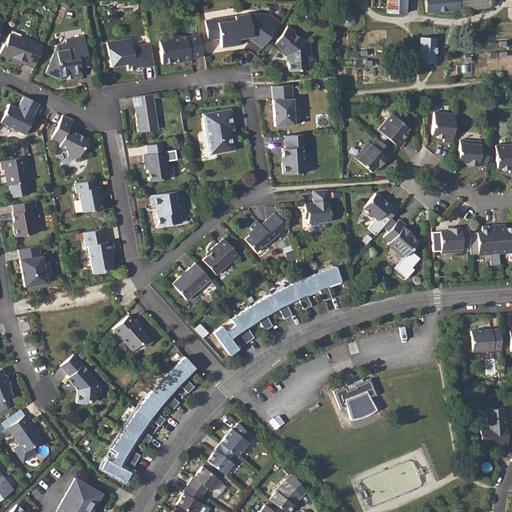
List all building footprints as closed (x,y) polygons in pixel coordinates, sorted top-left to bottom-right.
[(386,0),(387,13),(405,13),(405,0),(386,0)] [(424,0),(426,12),(464,9),(488,7),(487,0),(424,0)] [(209,25),(196,27),(198,34),(200,47),(212,45),(214,54),(238,51),(237,47),(237,43),(245,42),(257,52),(273,30),(260,20),(243,20),(228,22),(228,25),(210,28),(209,25)] [(287,25),(273,42),(280,48),(278,50),(285,55),(286,61),(287,62),(288,70),(307,69),(306,55),(309,51),(308,43),(308,40),(304,37),(303,38),(292,31),(293,29),(287,25)] [(14,59),(32,67),(42,42),(22,33),(19,34),(8,30),(4,41),(1,42),(0,44),(0,52),(14,58),(14,59)] [(50,56),(43,73),(58,78),(62,78),(64,79),(72,77),(71,76),(80,75),(78,65),(87,64),(82,34),(63,38),(63,42),(55,43),(50,56)] [(200,47),(198,34),(179,37),(177,35),(169,36),(168,39),(158,40),(160,49),(159,49),(161,63),(172,61),(173,62),(189,60),(189,58),(202,56),(200,47)] [(133,45),(147,42),(145,35),(132,37),(133,45)] [(419,36),(418,62),(434,63),(435,37),(419,36)] [(151,53),(149,43),(130,46),(129,38),(105,41),(110,66),(126,64),(127,69),(153,66),(151,53)] [(285,84),(266,85),(273,124),(293,120),(290,94),(286,94),(285,84)] [(151,92),(131,95),(132,107),(133,107),(137,131),(156,128),(151,92)] [(36,102),(22,94),(15,108),(7,104),(0,116),(0,123),(22,134),(32,116),(30,115),(36,102)] [(200,112),(206,144),(214,142),(215,148),(232,146),(230,133),(229,129),(228,123),(231,123),(229,108),(200,112)] [(444,140),(451,141),(454,113),(432,111),(430,132),(436,132),(435,135),(444,136),(444,140)] [(393,112),(378,129),(399,147),(405,141),(402,139),(407,133),(404,131),(408,126),(393,112)] [(69,118),(60,114),(48,137),(57,142),(55,146),(63,149),(65,155),(70,157),(76,156),(85,138),(65,128),(69,118)] [(303,133),(284,135),(285,146),(281,146),(282,161),(281,161),(281,167),(281,168),(281,173),(306,172),(303,133)] [(476,165),(486,166),(488,145),(479,143),(479,138),(459,135),(457,156),(467,158),(467,161),(476,162),(476,165)] [(394,153),(377,138),(371,145),(367,141),(353,157),(369,171),(376,163),(379,166),(386,158),(388,160),(394,153)] [(511,142),(492,144),(494,166),(500,166),(500,168),(509,168),(509,172),(511,171),(511,142)] [(162,151),(141,155),(142,163),(145,162),(148,181),(166,177),(162,151)] [(22,156),(0,160),(0,161),(1,169),(4,169),(7,185),(8,185),(11,197),(28,193),(26,181),(22,156)] [(94,178),(73,182),(74,192),(77,191),(81,211),(89,209),(92,211),(100,209),(98,194),(99,194),(98,185),(95,186),(94,178)] [(326,188),(311,189),(312,202),(303,203),(304,211),(306,211),(306,220),(310,224),(316,223),(318,221),(329,220),(326,188)] [(180,190),(149,194),(150,206),(154,206),(156,224),(179,221),(178,210),(182,209),(180,190)] [(380,215),(386,221),(397,208),(392,202),(389,204),(375,192),(363,206),(377,218),(380,215)] [(33,200),(11,204),(13,212),(11,213),(13,222),(11,223),(13,237),(35,233),(31,209),(34,209),(33,200)] [(406,223),(400,217),(382,237),(388,242),(386,244),(403,259),(394,267),(407,278),(416,269),(413,267),(421,257),(411,250),(419,240),(412,235),(414,232),(405,225),(406,223)] [(252,231),(244,239),(255,251),(264,243),(266,244),(278,233),(282,238),(286,234),(283,225),(276,231),(267,219),(260,224),(257,220),(249,228),(252,231)] [(497,253),(495,224),(487,225),(487,228),(479,229),(479,232),(474,232),(475,254),(497,253)] [(503,224),(495,224),(497,253),(511,251),(511,228),(511,229),(511,227),(504,227),(503,224)] [(469,248),(467,227),(450,228),(450,231),(439,231),(440,253),(461,252),(460,249),(469,248)] [(100,229),(80,233),(82,246),(85,246),(89,273),(100,271),(101,269),(112,267),(110,257),(108,258),(106,241),(102,242),(101,236),(100,229)] [(211,252),(202,259),(216,274),(231,261),(233,263),(241,256),(224,237),(210,250),(211,252)] [(37,246),(18,249),(20,258),(18,259),(22,286),(45,282),(40,255),(39,255),(37,246)] [(209,279),(195,263),(172,283),(186,299),(209,279)] [(221,325),(212,331),(229,354),(237,347),(236,345),(238,344),(240,346),(246,341),(253,336),(246,325),(257,318),(264,329),(271,324),(265,313),(277,306),(283,318),(291,313),(285,302),(297,296),(302,308),(311,304),(306,292),(317,287),(322,299),(331,296),(326,284),(339,279),(334,265),(312,273),(290,282),(270,293),(249,305),(230,318),(234,324),(225,331),(221,325)] [(128,316),(111,330),(131,352),(139,344),(144,349),(152,343),(140,330),(141,328),(135,321),(134,322),(128,316)] [(499,349),(497,329),(468,330),(470,351),(499,349)] [(71,355),(58,366),(66,376),(64,378),(75,391),(74,403),(82,404),(85,401),(91,401),(96,395),(97,383),(71,355)] [(193,368),(183,356),(166,373),(150,390),(135,408),(121,427),(108,447),(114,450),(108,460),(102,457),(97,466),(121,480),(126,470),(124,469),(126,466),(128,468),(132,461),(137,454),(126,447),(133,436),(144,443),(149,436),(139,428),(147,417),(157,425),(163,419),(153,410),(161,400),(171,408),(177,402),(167,393),(176,383),(186,393),(192,387),(183,377),(193,368)] [(1,368),(0,368),(0,399),(12,395),(7,384),(9,383),(6,375),(4,376),(1,368)] [(346,384),(344,384),(334,388),(341,407),(347,404),(350,418),(354,417),(359,417),(364,415),(369,412),(372,409),(375,406),(369,395),(373,393),(375,392),(369,377),(361,380),(355,382),(356,384),(348,387),(346,384)] [(506,446),(503,409),(485,410),(485,412),(478,412),(479,429),(478,429),(480,448),(506,446)] [(25,415),(8,427),(19,444),(12,448),(22,462),(36,452),(32,446),(42,439),(25,415)] [(232,428),(220,442),(234,453),(237,456),(249,441),(248,440),(251,436),(239,423),(233,429),(232,428)] [(216,450),(208,460),(225,474),(234,463),(229,459),(234,453),(220,442),(215,448),(216,450)] [(192,475),(187,483),(203,493),(208,487),(212,490),(220,480),(202,466),(196,473),(194,476),(192,475)] [(0,476),(0,498),(10,491),(0,476)] [(99,493),(72,478),(52,511),(85,511),(84,511),(90,499),(94,501),(99,493)] [(276,493),(270,500),(286,511),(289,511),(294,507),(303,499),(288,481),(275,491),(276,493)] [(203,493),(187,483),(182,492),(183,493),(177,504),(190,511),(197,511),(203,504),(198,501),(203,493)]
